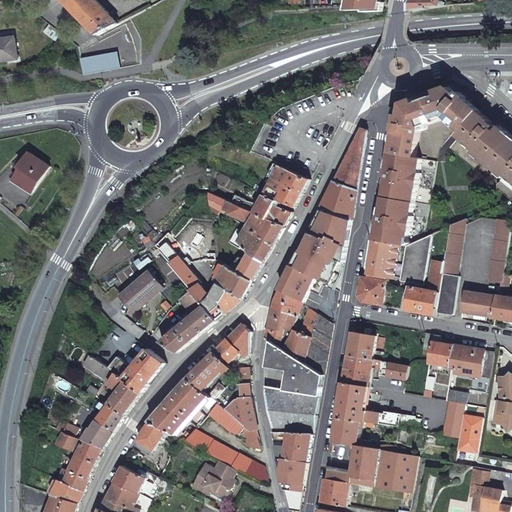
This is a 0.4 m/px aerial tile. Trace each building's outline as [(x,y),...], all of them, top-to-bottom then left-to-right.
[(121,23),(118,19),(99,0),(66,0),(100,35),(121,23)] [(350,0),(349,8),(368,7),(367,9),(388,9),(389,1),(385,0),(350,0)] [(412,0),(411,10),(427,7),(446,4),(447,1),(444,0),(412,0)] [(67,37),(58,30),(54,36),(63,43),(67,37)] [(0,61),(20,59),(18,37),(6,39),(0,40),(0,61)] [(85,58),(88,73),(124,66),(121,51),(85,58)] [(409,244),(428,236),(441,148),(459,126),(465,130),(481,111),(482,110),(467,98),(468,96),(461,91),(460,93),(451,86),(439,90),(441,95),(419,103),(418,98),(406,102),(404,114),(400,113),(389,176),(391,177),(384,216),(382,215),(378,240),(401,244),(407,245),(409,244)] [(451,147),(511,197),(511,133),(505,128),(501,128),(498,131),(495,129),(497,126),(492,121),(492,120),(481,111),(465,130),(451,147)] [(337,180),(360,188),(370,130),(364,128),(337,180)] [(51,166),(32,151),(21,164),(24,167),(15,177),(32,190),(51,166)] [(262,191),(268,193),(283,164),(277,162),(262,191)] [(283,164),(268,193),(281,199),(298,206),(313,178),(283,164)] [(355,218),(360,188),(337,180),(323,209),(325,209),(355,218)] [(256,219),(253,224),(281,237),(289,223),(258,211),(251,207),(245,205),(234,201),(211,191),(213,205),(223,210),(224,210),(226,207),(232,208),(231,211),(256,219)] [(258,211),(289,223),(295,211),(278,204),(281,199),(268,193),(262,203),(258,211)] [(237,194),(234,201),(245,205),(248,198),(237,194)] [(255,199),(251,207),(258,211),(262,203),(255,199)] [(223,210),(213,205),(213,210),(221,213),(223,210)] [(350,244),(355,218),(325,209),(318,234),(350,244)] [(503,271),(511,221),(498,219),(489,280),(501,282),(502,280),(503,271)] [(446,273),(439,311),(454,313),(456,311),(463,274),(460,274),(467,229),(462,228),(463,221),(454,225),(448,262),(446,273)] [(253,253),(242,272),(256,280),(281,237),(253,224),(249,231),(241,226),(230,245),(240,250),(242,247),(253,253)] [(428,236),(409,244),(402,281),(427,284),(437,232),(428,236)] [(331,242),(310,234),(305,244),(333,257),(327,268),(330,270),(327,277),(339,284),(338,286),(342,289),(349,250),(331,243),(331,242)] [(388,283),(389,278),(395,279),(401,244),(378,240),(371,239),(365,274),(370,274),(369,278),(364,277),(361,295),(364,301),(384,305),(387,286),(390,286),(391,284),(388,283)] [(242,272),(226,263),(219,272),(220,275),(223,277),(220,281),(222,283),(212,296),(199,279),(200,278),(174,247),(166,253),(171,260),(221,319),(228,313),(220,304),(231,289),(245,298),(256,280),(242,272)] [(336,323),(337,316),(308,299),(310,294),(327,302),(332,291),(316,282),(319,276),(304,268),(307,261),(299,257),(283,290),(304,301),(302,305),(308,307),(319,311),(336,323)] [(438,315),(439,314),(439,311),(446,273),(448,262),(435,260),(430,290),(413,287),(409,309),(438,315)] [(149,267),(121,292),(137,310),(165,284),(149,267)] [(511,273),(503,271),(502,280),(510,282),(511,273)] [(502,280),(501,282),(499,295),(496,318),(511,320),(511,296),(508,296),(510,282),(502,280)] [(181,352),(220,320),(194,289),(184,298),(197,314),(164,342),(181,352)] [(228,313),(245,298),(231,289),(220,304),(228,313)] [(496,318),(499,295),(467,289),(463,312),(476,314),(487,316),(496,318)] [(273,321),(269,336),(276,340),(327,375),(336,323),(319,311),(308,307),(303,331),(298,329),(291,343),(285,338),(288,330),(290,331),(291,328),(293,328),(302,305),(304,301),(283,290),(279,297),(275,310),(273,321)] [(246,356),(252,353),(253,332),(253,330),(246,323),(231,338),(243,352),(246,356)] [(354,331),(350,355),(383,361),(384,354),(387,355),(387,351),(378,350),(379,347),(386,349),(388,338),(380,336),(381,333),(374,332),(374,329),(368,328),(367,334),(354,331)] [(426,348),(434,350),(436,334),(429,332),(426,348)] [(434,350),(426,395),(432,396),(438,364),(458,367),(458,372),(491,378),(495,351),(457,344),(457,342),(442,339),(443,335),(436,334),(434,350)] [(231,338),(217,352),(231,364),(243,352),(231,338)] [(290,371),(287,390),(323,397),(327,375),(276,340),(273,352),(271,365),(281,368),(290,371)] [(116,363),(112,368),(145,392),(169,362),(150,348),(143,357),(140,355),(136,360),(139,362),(134,368),(120,357),(116,363)] [(217,352),(191,377),(207,390),(210,388),(208,386),(224,369),(229,373),(235,367),(231,364),(217,352)] [(350,355),(345,382),(372,385),(375,366),(382,368),(381,372),(388,373),(390,362),(383,361),(350,355)] [(390,375),(408,379),(411,366),(392,363),(390,375)] [(243,383),(253,383),(252,366),(248,367),(242,367),(243,383)] [(122,392),(112,406),(128,415),(145,392),(112,368),(105,379),(122,392)] [(501,418),(499,418),(498,429),(505,429),(511,427),(511,376),(502,377),(503,400),(501,418)] [(240,467),(271,483),(267,466),(234,447),(199,429),(202,426),(192,418),(195,414),(200,418),(205,412),(201,408),(208,399),(217,406),(218,408),(213,413),(235,431),(244,420),(228,407),(218,399),(212,394),(207,390),(191,377),(154,420),(172,430),(224,458),(240,467)] [(345,382),(339,415),(374,421),(380,422),(382,411),(367,409),(372,385),(345,382)] [(93,386),(89,393),(96,397),(100,390),(98,390),(101,385),(99,383),(96,388),(93,386)] [(212,394),(218,399),(229,388),(222,383),(212,394)] [(228,407),(244,420),(250,425),(254,428),(260,429),(254,396),(253,383),(243,383),(244,390),(241,391),(242,398),(238,398),(228,407)] [(287,390),(267,386),(268,393),(275,431),(317,433),(323,397),(287,390)] [(448,400),(467,403),(470,393),(451,389),(448,400)] [(88,440),(107,448),(128,415),(112,406),(104,401),(100,407),(108,412),(88,440)] [(359,445),(405,453),(406,447),(388,444),(388,445),(370,442),(370,439),(360,437),(362,423),(374,425),(374,421),(339,415),(335,441),(359,445)] [(154,420),(137,444),(151,452),(154,448),(156,449),(168,431),(171,433),(172,430),(154,420)] [(71,423),(67,431),(80,436),(83,428),(71,423)] [(250,444),(264,448),(260,429),(254,428),(250,425),(247,433),(251,436),(250,444)] [(80,436),(67,431),(62,444),(76,451),(80,443),(83,438),(80,436)] [(317,433),(275,431),(281,457),(311,463),(317,433)] [(86,446),(74,471),(93,479),(107,448),(88,440),(83,438),(80,443),(86,446)] [(355,472),(353,481),(415,491),(421,456),(405,453),(359,445),(355,472)] [(307,485),(311,463),(281,457),(287,484),(307,485)] [(234,477),(240,467),(224,458),(219,468),(209,463),(197,484),(211,493),(213,488),(228,496),(238,479),(234,477)] [(151,473),(178,487),(181,481),(175,478),(176,475),(150,460),(145,469),(151,473)] [(126,465),(118,480),(141,492),(149,477),(139,472),(126,465)] [(141,468),(139,472),(149,477),(151,473),(145,469),(141,468)] [(355,472),(330,468),(328,478),(353,481),(355,472)] [(69,483),(88,490),(93,479),(74,471),(74,472),(67,469),(62,480),(64,480),(69,483)] [(511,511),(511,507),(501,506),(503,492),(488,490),(490,473),(474,471),(472,487),(478,488),(474,511),(511,511)] [(349,505),(353,481),(328,478),(324,502),(349,505)] [(64,480),(57,495),(60,496),(82,503),(88,490),(69,483),(64,480)] [(131,511),(140,511),(149,496),(141,492),(118,480),(107,502),(117,507),(116,508),(123,511),(129,511),(130,511),(131,511)] [(21,483),(21,496),(44,503),(46,496),(50,497),(51,493),(40,489),(21,483)] [(301,511),(305,490),(288,489),(292,511),(301,511)] [(54,511),(60,496),(57,495),(51,511),(50,511),(54,511)] [(54,511),(78,511),(82,503),(60,496),(54,511)] [(123,511),(116,508),(117,507),(107,502),(103,511),(123,511)]
